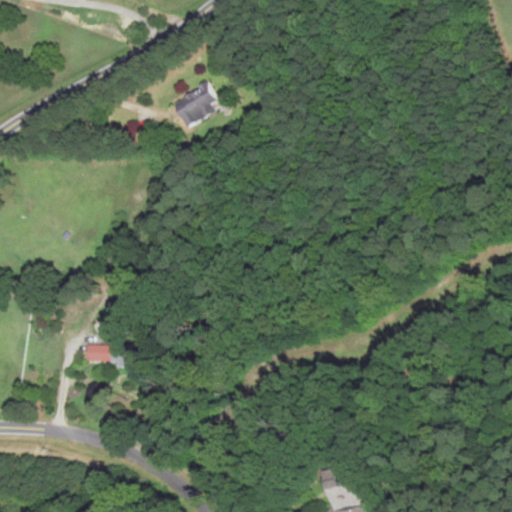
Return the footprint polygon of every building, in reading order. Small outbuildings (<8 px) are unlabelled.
[(223,101),(213,82),(178,102),(193,128),(221,113),(217,105),(223,101)] [(69,293),(86,293),(86,275),(78,275),(78,285),(69,285),(69,293)] [(58,283),(75,283),(74,293),(58,292),(58,283)] [(112,343),(152,344),(151,366),(119,365),(119,359),(112,359),(112,343)] [(89,346),(103,346),(103,358),(89,357),(89,346)] [(353,467),(366,511),(326,511),(336,509),(326,475),(353,467)]
